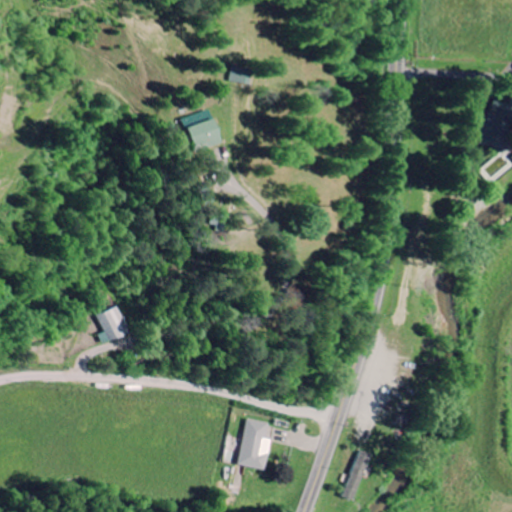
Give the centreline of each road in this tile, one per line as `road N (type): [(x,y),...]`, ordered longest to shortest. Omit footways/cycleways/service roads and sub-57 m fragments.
road 1 (secondary): [(306,511),(354,380),(389,242),(406,0)]
road 2 (residential): [(0,378),(97,376),(340,419)]
